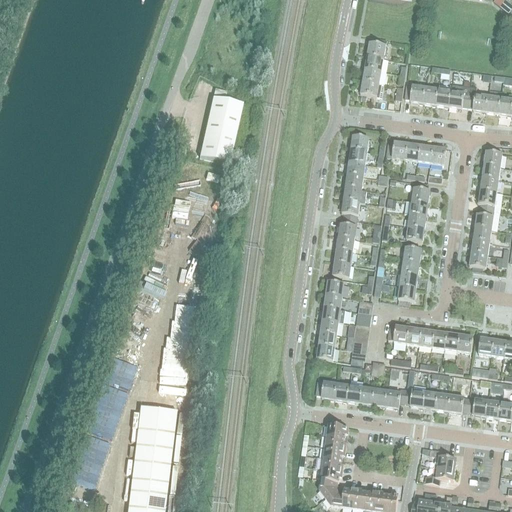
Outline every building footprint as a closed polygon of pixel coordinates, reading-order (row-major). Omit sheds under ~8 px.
[(368,59),(384,62),(386,49),(387,43),(373,40),(372,46),(370,46),(368,59)] [(381,74),(384,62),(368,59),(365,71),(381,74)] [(379,87),(381,74),(365,71),(363,84),(379,87)] [(484,77),(483,84),(491,85),(492,78),(484,77)] [(377,100),(379,87),(363,84),(361,97),(377,100)] [(468,110),(470,97),(471,90),(452,87),(451,94),(449,110),(462,112),(462,109),(468,110)] [(423,106),(426,90),(413,88),(413,89),(407,88),(405,101),(411,102),(410,105),(423,106)] [(436,108),(438,92),(426,90),(423,106),(436,108)] [(438,92),(436,108),(449,110),(451,94),(438,92)] [(470,97),(468,110),(473,111),(473,113),(486,115),(488,99),(475,97),(470,97)] [(499,117),(501,101),(488,99),(486,115),(499,117)] [(229,166),(243,107),(213,100),(199,159),(229,166)] [(511,119),(511,114),(511,102),(501,101),(499,117),(511,119)] [(351,152),(367,154),(369,141),(353,139),(351,152)] [(406,163),(408,147),(395,145),(394,147),(388,146),(387,160),(392,161),(406,163)] [(418,165),(420,148),(408,147),(406,163),(418,165)] [(431,166),(433,150),(420,148),(418,165),(431,166)] [(433,150),(431,166),(444,168),(446,152),(433,150)] [(365,167),(367,154),(351,152),(349,165),(365,167)] [(484,168),(501,170),(502,157),(486,155),(484,168)] [(364,180),(365,167),(349,165),(347,178),(364,180)] [(499,183),(501,170),(484,168),(483,180),(499,183)] [(362,193),(364,180),(347,178),(346,190),(362,193)] [(442,186),(443,180),(429,178),(428,184),(442,186)] [(497,195),(499,183),(483,180),(481,193),(497,195)] [(412,204),(428,207),(430,194),(428,193),(429,187),(415,186),(414,191),(412,204)] [(360,205),(362,193),(346,190),(344,203),(360,205)] [(495,208),(497,195),(481,193),(479,206),(481,206),(480,212),(494,214),(495,208)] [(358,218),(360,205),(344,203),(342,216),(344,216),(344,222),(357,224),(358,218)] [(412,204),(406,203),(405,216),(410,217),(427,219),(428,207),(412,204)] [(493,220),(494,214),(480,212),(480,218),(477,217),(475,230),(492,233),(493,220)] [(425,232),(427,219),(410,217),(409,230),(425,232)] [(356,229),(357,224),(344,222),(343,227),(340,227),(339,240),(355,243),(356,229)] [(381,229),(374,228),(372,246),(378,247),(381,229)] [(423,245),(425,232),(409,230),(407,243),(423,245)] [(490,245),(492,233),(475,230),(474,243),(490,245)] [(353,255),(355,243),(339,240),(337,253),(353,255)] [(488,258),(490,245),(474,243),(472,256),(488,258)] [(404,264),(420,266),(422,253),(406,251),(404,264)] [(351,268),(353,255),(337,253),(335,266),(351,268)] [(486,271),(488,258),(472,256),(470,269),(486,271)] [(418,279),(420,266),(404,264),(402,276),(418,279)] [(349,281),(351,268),(335,266),(333,279),(349,281)] [(416,291),(418,279),(402,276),(400,289),(416,291)] [(326,298),(342,300),(344,287),(328,285),(326,298)] [(381,300),(382,286),(376,286),(374,299),(381,300)] [(414,304),(416,291),(400,289),(398,302),(414,304)] [(341,313),(342,300),(326,298),(325,310),(341,313)] [(339,325),(341,313),(325,310),(323,323),(339,325)] [(337,338),(339,325),(323,323),(321,336),(337,338)] [(356,330),(349,329),(347,341),(348,341),(354,342),(355,338),(356,332),(356,330)] [(407,347),(409,331),(396,329),(394,345),(407,347)] [(420,349),(422,333),(409,331),(407,347),(420,349)] [(432,351),(435,334),(422,333),(420,349),(432,351)] [(445,352),(447,336),(435,334),(432,351),(445,352)] [(335,351),(337,338),(321,336),(319,348),(335,351)] [(458,354),(460,338),(447,336),(445,352),(458,354)] [(460,338),(458,354),(471,356),(473,340),(460,338)] [(492,359),(494,343),(481,341),(479,357),(492,359)] [(504,361),(507,345),(494,343),(492,359),(504,361)] [(511,345),(507,345),(504,361),(503,366),(511,367),(511,345)] [(333,363),(335,351),(319,348),(317,361),(333,363)] [(335,403),(337,387),(324,385),(318,384),(316,398),(322,399),(322,401),(335,403)] [(347,405),(350,388),(337,387),(335,403),(347,405)] [(360,406),(363,390),(350,388),(347,405),(360,406)] [(373,408),(375,392),(363,390),(360,406),(373,408)] [(386,410),(388,394),(375,392),(373,408),(386,410)] [(405,406),(407,392),(401,392),(400,395),(388,394),(386,410),(399,412),(400,405),(405,406)] [(423,411),(426,395),(413,393),(407,392),(405,406),(411,407),(410,409),(423,411)] [(436,413),(438,397),(426,395),(423,411),(436,413)] [(449,415),(451,398),(438,397),(436,413),(449,415)] [(468,415),(470,401),(464,401),(464,400),(451,398),(449,415),(462,417),(462,414),(468,415)] [(486,420),(488,404),(475,402),(470,401),(468,415),(473,416),(473,418),(486,420)] [(499,422),(501,405),(488,404),(486,420),(499,422)] [(511,423),(511,418),(511,407),(501,405),(499,422),(511,423)] [(164,511),(177,413),(141,409),(128,511),(164,511)] [(327,439),(347,442),(349,431),(329,428),(327,439)] [(346,453),(347,442),(327,439),(326,450),(346,453)] [(344,464),(346,453),(326,450),(324,461),(344,464)] [(455,473),(457,462),(443,460),(444,454),(430,452),(429,458),(436,459),(434,470),(455,473)] [(343,474),(344,464),(324,461),(323,472),(343,474)] [(454,484),(455,473),(434,470),(433,480),(427,479),(426,486),(440,488),(440,482),(454,484)] [(342,481),(343,474),(323,472),(321,482),(338,485),(339,485),(339,481),(342,481)] [(337,489),(338,485),(321,482),(320,493),(325,501),(339,491),(337,489)] [(353,511),(356,491),(349,490),(349,493),(344,492),(344,493),(342,510),(353,511)] [(344,493),(340,493),(339,491),(325,501),(331,509),(342,510),(344,493)] [(355,511),(363,511),(366,493),(356,491),(353,511),(355,511)] [(374,511),(377,494),(366,493),(363,511),(374,511)] [(385,511),(388,496),(377,494),(374,511),(385,511)] [(429,511),(431,496),(425,495),(424,503),(419,503),(419,507),(413,506),(411,511),(429,511)] [(388,496),(385,511),(396,511),(399,497),(388,496)] [(431,496),(429,511),(440,511),(441,506),(436,505),(437,497),(431,496)] [(450,511),(452,502),(453,499),(447,499),(446,506),(441,506),(440,511),(450,511)] [(452,502),(450,511),(461,511),(462,511),(457,511),(458,503),(452,502)]
